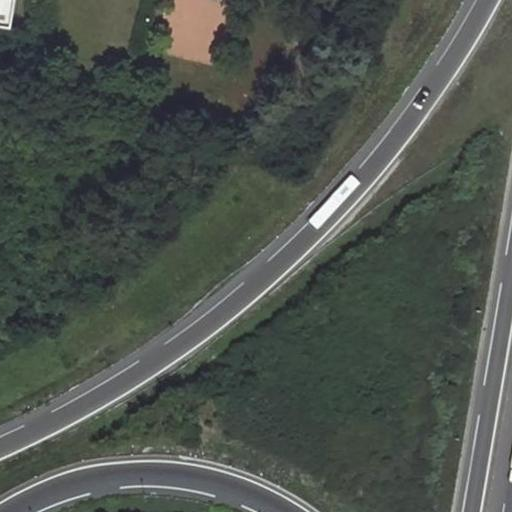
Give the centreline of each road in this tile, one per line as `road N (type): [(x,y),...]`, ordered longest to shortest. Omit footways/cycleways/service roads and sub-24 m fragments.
road 1 (motorway): [(488,0),(388,148),(272,270),(142,369),(0,446)]
road 2 (motorway): [(10,511),(92,478),(136,474),(213,481),(283,511)]
road 3 (motorway): [(511,259),(470,511)]
